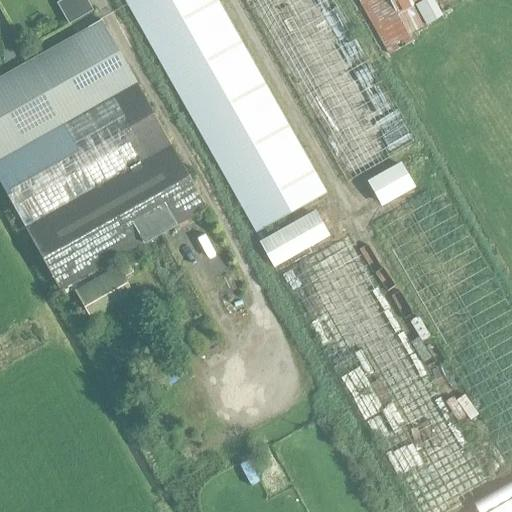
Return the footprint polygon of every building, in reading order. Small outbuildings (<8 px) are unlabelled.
[(86,0),(62,0),(57,3),(69,23),(92,10),(86,0)] [(123,0),(254,233),(325,194),(216,0),(123,0)] [(254,0),(340,178),(407,146),(337,0),(254,0)] [(410,42),(407,35),(425,25),(441,16),(431,0),(357,0),(386,54),(410,42)] [(0,183),(24,227),(171,145),(100,20),(0,75),(0,183)] [(171,145),(24,227),(63,296),(73,290),(109,270),(106,264),(113,260),(117,265),(118,268),(133,261),(128,252),(206,209),(171,145)] [(413,187),(401,165),(399,163),(366,182),(380,206),(413,187)] [(272,268),(328,236),(314,211),(258,242),(272,268)] [(109,270),(73,290),(93,324),(137,300),(118,268),(117,265),(109,270)] [(400,411),(435,396),(387,279),(335,300),(328,283),(318,287),(314,277),(308,279),(304,270),(300,271),(380,466),(400,458),(389,430),(405,423),(400,411)] [(114,345),(122,362),(134,356),(126,339),(114,345)] [(511,511),(511,498),(486,511),(511,511)]
